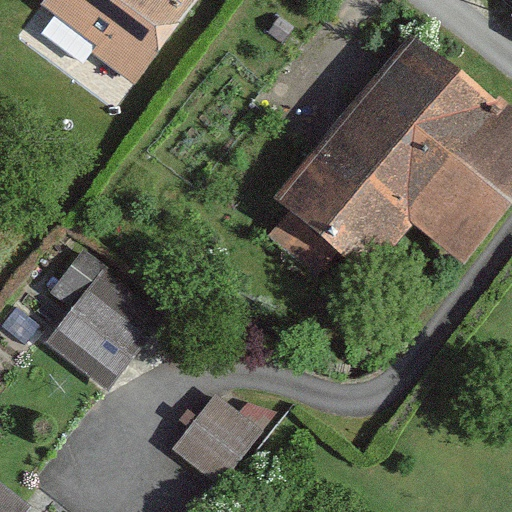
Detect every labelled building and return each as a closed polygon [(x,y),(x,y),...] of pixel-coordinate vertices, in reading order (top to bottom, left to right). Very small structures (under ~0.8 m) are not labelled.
[(186,0),(49,0),(136,73),(193,5),(186,0)] [(511,95),(427,27),(287,201),(377,272),(418,221),(470,263),(511,210),(511,95)] [(74,303),(52,329),(111,378),(163,315),(86,252),(56,288),(74,303)] [(213,394),(168,448),(217,488),(261,435),(213,394)] [(41,511),(0,483),(0,511),(41,511)]
